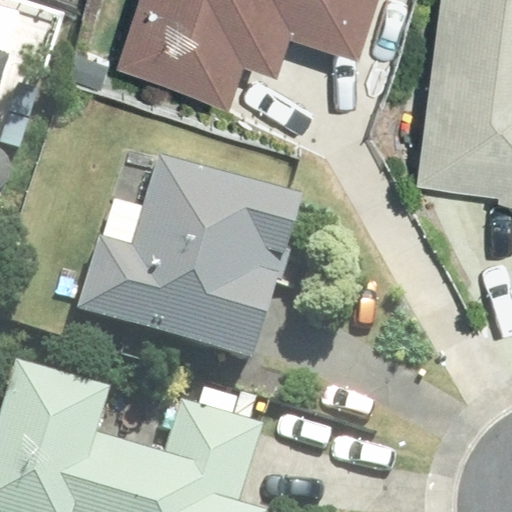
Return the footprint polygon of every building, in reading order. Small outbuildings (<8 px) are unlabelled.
[(143,0),(121,67),(235,105),(251,56),(282,66),(296,25),(366,49),(382,0),(143,0)] [(505,194),(504,199),(511,200),(511,0),(445,0),(419,182),(505,194)] [(75,53),(67,75),(103,86),(109,63),(75,53)] [(0,90),(8,65),(0,62),(0,90)] [(102,247),(78,316),(254,374),(308,212),(162,164),(131,256),(102,247)] [(95,439),(109,396),(20,368),(0,430),(0,511),(239,511),(266,430),(183,404),(165,461),(95,439)]
